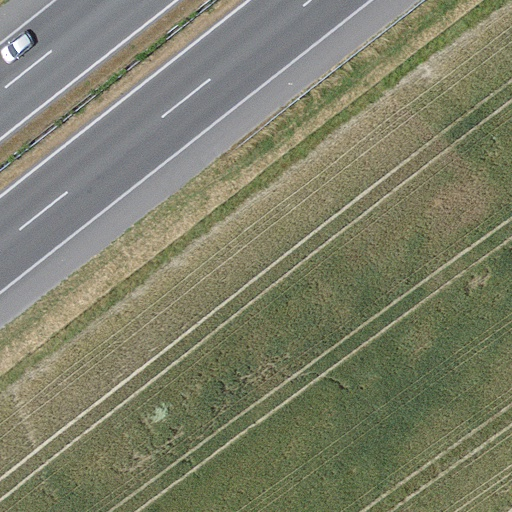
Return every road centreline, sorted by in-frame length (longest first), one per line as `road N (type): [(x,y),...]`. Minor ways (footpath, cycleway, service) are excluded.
road 1 (motorway): [(0,247),(313,0)]
road 2 (motorway): [(119,0),(0,94)]
